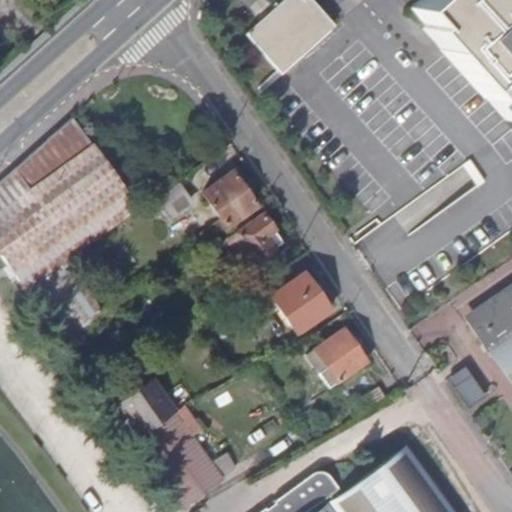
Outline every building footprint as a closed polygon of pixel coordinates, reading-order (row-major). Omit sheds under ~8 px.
[(245,33),(281,73),(330,30),(302,0),(281,0),(273,8),(245,33)] [(418,0),(410,7),(445,45),(440,49),(484,98),(489,94),(504,111),(511,103),(511,4),(508,0),(418,0)] [(27,288),(65,261),(137,210),(70,118),(0,180),(0,255),(25,289),(27,288)] [(225,226),(255,206),(231,172),(202,193),(221,221),(225,226)] [(165,216),(190,198),(178,183),(154,201),(165,216)] [(246,267),(281,242),(262,213),(226,238),(246,267)] [(196,246),(225,226),(221,221),(193,240),(196,246)] [(58,331),(62,337),(101,310),(65,261),(27,288),(38,303),(46,314),(48,318),(51,321),(55,327),(58,331)] [(273,293),(299,331),(329,310),(303,272),(273,293)] [(511,386),(511,290),(467,322),(511,386)] [(305,354),(328,387),(365,361),(342,329),(305,354)] [(134,365),(107,383),(120,401),(147,383),(134,365)] [(463,366),(447,377),(465,405),(482,393),(467,372),(468,370),(463,366)] [(173,412),(175,410),(152,379),(147,383),(120,401),(116,404),(136,433),(173,412)] [(362,412),(385,399),(378,387),(356,400),(362,412)] [(173,412),(136,433),(140,438),(174,413),(173,412)] [(184,506),(221,479),(210,464),(174,413),(140,438),(136,440),(184,506)] [(459,511),(409,443),(339,493),(312,511),(459,511)] [(226,452),(210,464),(221,479),(237,466),(226,452)] [(312,511),(339,493),(336,489),(339,487),(330,474),(325,473),(318,471),(312,474),(259,511),(312,511)]
